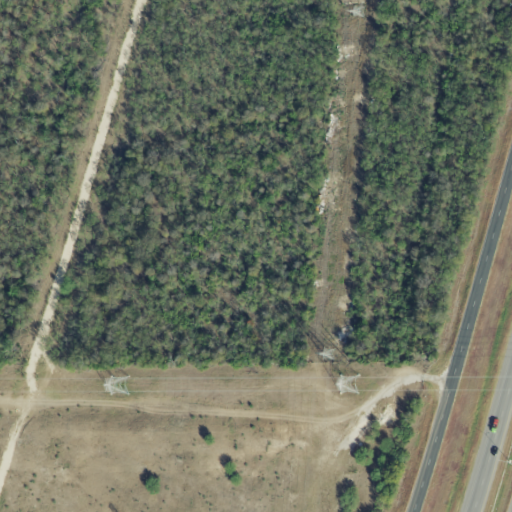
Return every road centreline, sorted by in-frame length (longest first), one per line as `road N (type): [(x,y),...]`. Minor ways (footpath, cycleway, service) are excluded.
road 1 (secondary): [(511,172),(413,511)]
road 2 (motorway): [(511,357),(467,511)]
